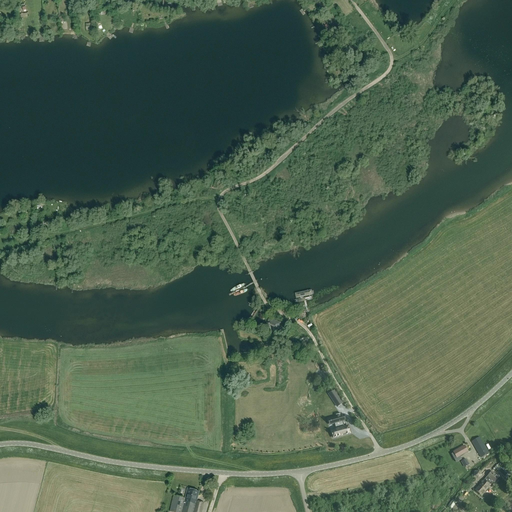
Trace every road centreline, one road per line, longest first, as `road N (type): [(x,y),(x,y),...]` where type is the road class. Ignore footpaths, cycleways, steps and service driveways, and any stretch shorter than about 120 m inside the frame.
road 1 (track): [(246,265),(220,195),(263,172),(389,67),(386,47),(352,0)]
road 2 (tertiary): [(0,444),(177,469),(298,471)]
road 3 (track): [(218,201),(186,199),(0,248)]
road 4 (unclassified): [(380,453),(305,327),(275,312)]
road 5 (tertiary): [(380,453),(436,432),(511,373)]
